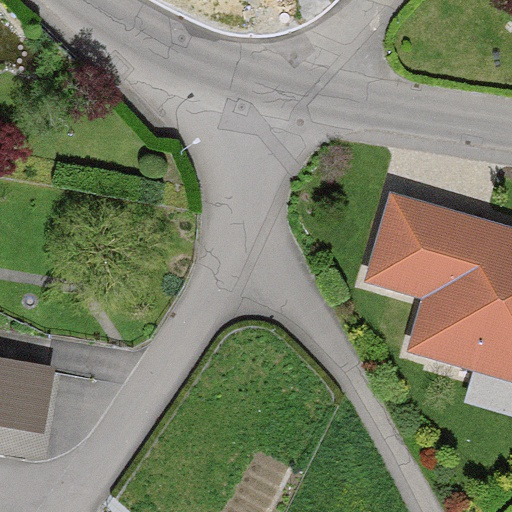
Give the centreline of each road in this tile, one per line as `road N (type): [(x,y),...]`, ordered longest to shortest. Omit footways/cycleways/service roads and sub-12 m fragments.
road 1 (residential): [(268,88),(240,219),(155,374),(61,511)]
road 2 (residential): [(89,0),(165,51),(268,88)]
road 3 (residential): [(330,100),(511,128)]
